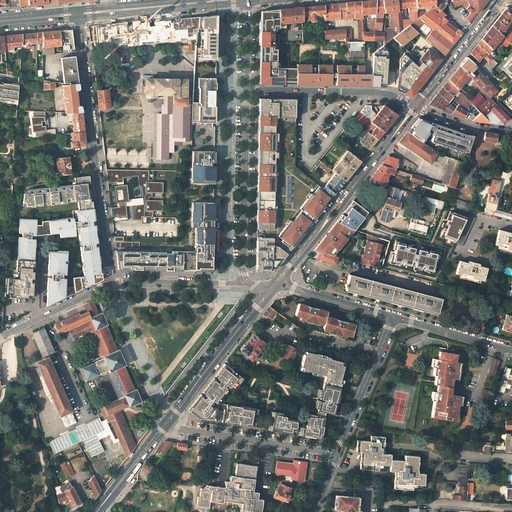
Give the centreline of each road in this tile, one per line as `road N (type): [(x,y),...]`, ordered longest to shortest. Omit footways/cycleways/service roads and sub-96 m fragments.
road 1 (unclassified): [(110,283),(78,18)]
road 2 (primary): [(286,276),(418,109)]
road 3 (unclassified): [(246,89),(244,282)]
road 4 (primary): [(78,18),(247,2)]
road 5 (track): [(0,401),(11,378),(27,388),(50,511)]
road 6 (residential): [(246,89),(385,93),(411,106)]
road 7 (residential): [(176,428),(336,454)]
road 8 (primary): [(411,106),(314,232)]
road 9 (primary): [(190,386),(93,511)]
road 10 (residential): [(336,454),(393,317)]
road 11 (primary): [(418,109),(503,0)]
road 12 (tertiary): [(110,283),(244,282)]
road 13 (tertiary): [(0,337),(110,283)]
road 14 (unclassified): [(393,317),(511,350)]
road 15 (primary): [(266,290),(190,386)]
road 16 (residential): [(511,507),(390,501)]
